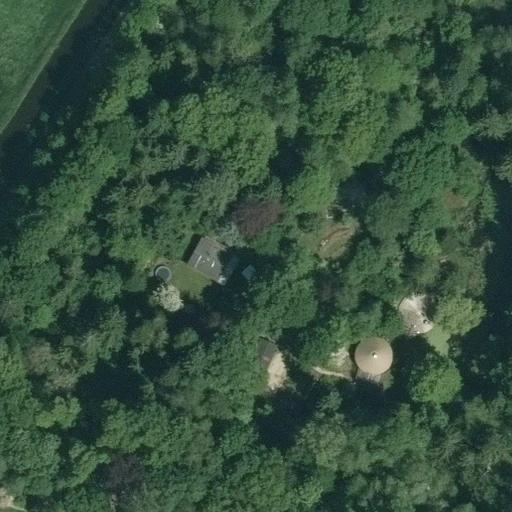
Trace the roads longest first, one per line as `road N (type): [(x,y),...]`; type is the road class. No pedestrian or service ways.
road 1 (unclassified): [(0,210),(135,0)]
road 2 (track): [(0,472),(117,506),(124,497),(126,422)]
